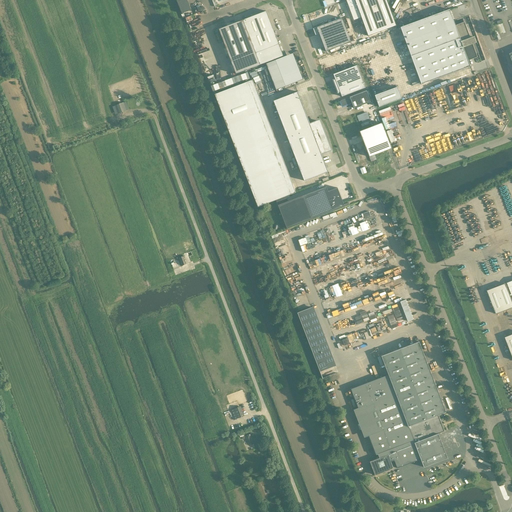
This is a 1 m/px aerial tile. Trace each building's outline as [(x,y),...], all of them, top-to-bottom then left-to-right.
[(191,10),(186,0),(176,0),(182,14),(191,10)] [(346,0),(353,20),(361,17),(368,36),(396,26),(386,0),(346,0)] [(455,25),(449,9),(400,27),(421,84),(470,66),(468,61),(477,57),(476,54),(478,53),(474,43),(476,42),(473,37),(472,37),(472,35),(469,36),(464,22),(455,25)] [(242,20),(218,29),(236,74),(260,65),(283,56),(266,11),(242,20)] [(327,50),(351,42),(342,18),(312,28),(315,37),(321,35),(327,50)] [(341,96),(365,88),(356,65),(333,74),(335,79),(333,80),(338,92),(339,91),(341,96)] [(248,82),(215,94),(258,207),(275,200),(291,194),(248,82)] [(397,87),(374,95),(379,107),(401,99),(397,87)] [(340,100),(342,106),(351,103),(353,108),(370,102),(366,90),(340,100)] [(297,92),(273,101),(304,181),(328,172),(320,152),(328,149),(325,143),(327,143),(319,121),(310,125),(297,92)] [(118,113),(126,110),(123,102),(115,105),(118,113)] [(369,157),(391,148),(382,123),(359,131),(369,157)] [(328,191),(326,186),(277,205),(287,229),(344,207),(337,188),(328,191)] [(182,265),(187,263),(184,256),(179,258),(182,265)] [(511,302),(505,285),(487,292),(496,314),(511,307),(511,302)] [(407,326),(419,321),(406,286),(395,290),(407,326)] [(446,412),(419,341),(381,356),(388,375),(351,389),(376,455),(378,454),(379,458),(370,462),(375,475),(393,468),(390,462),(394,460),(397,468),(420,459),(423,467),(447,458),(438,434),(444,431),(438,415),(446,412)] [(234,420),(243,416),(240,407),(230,410),(234,420)]
